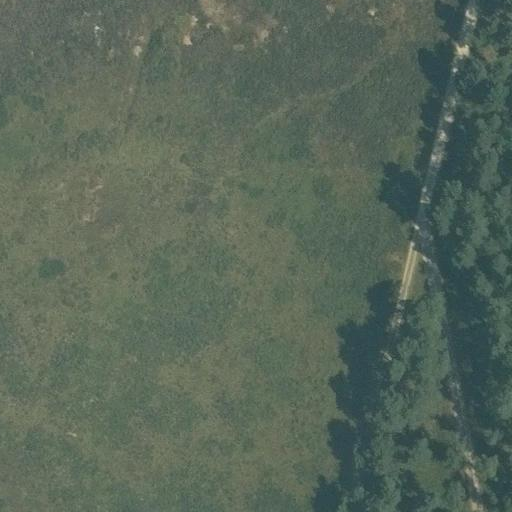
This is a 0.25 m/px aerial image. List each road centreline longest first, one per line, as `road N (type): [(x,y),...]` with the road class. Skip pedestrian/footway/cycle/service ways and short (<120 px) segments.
road 1 (track): [(349,511),(418,220)]
road 2 (track): [(418,220),(477,511)]
road 3 (track): [(418,220),(470,0)]
